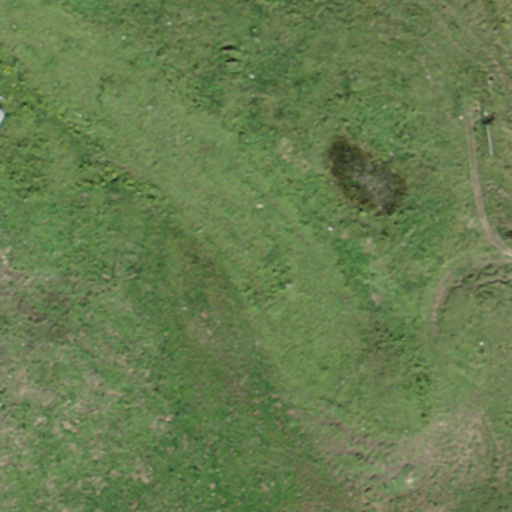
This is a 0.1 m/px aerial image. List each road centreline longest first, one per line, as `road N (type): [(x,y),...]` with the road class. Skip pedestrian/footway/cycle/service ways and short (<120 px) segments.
road 1 (track): [(477,511),(485,448),(436,359)]
road 2 (track): [(511,261),(472,259),(441,286),(431,327),(436,359)]
